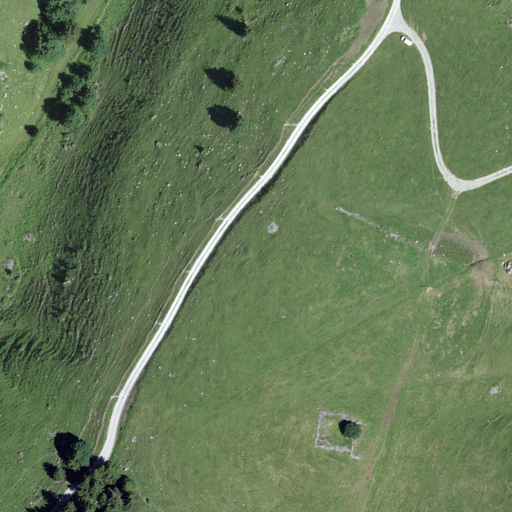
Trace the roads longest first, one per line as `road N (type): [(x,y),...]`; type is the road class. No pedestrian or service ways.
road 1 (track): [(395,18),(219,240),(120,401),(111,449),(55,511)]
road 2 (track): [(378,511),(406,419),(431,258),(462,183)]
road 3 (track): [(395,18),(430,64),(444,169),(472,186),(511,170)]
road 4 (track): [(0,163),(32,125),(101,0)]
